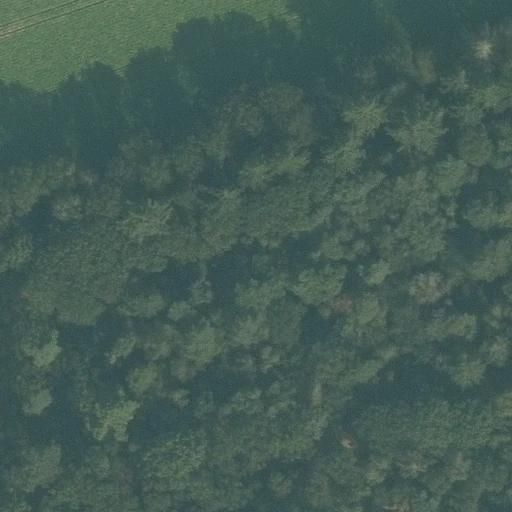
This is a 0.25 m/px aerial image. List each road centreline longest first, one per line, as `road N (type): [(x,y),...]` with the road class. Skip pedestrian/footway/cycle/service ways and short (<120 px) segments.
road 1 (track): [(511,425),(226,461)]
road 2 (track): [(0,492),(226,461)]
